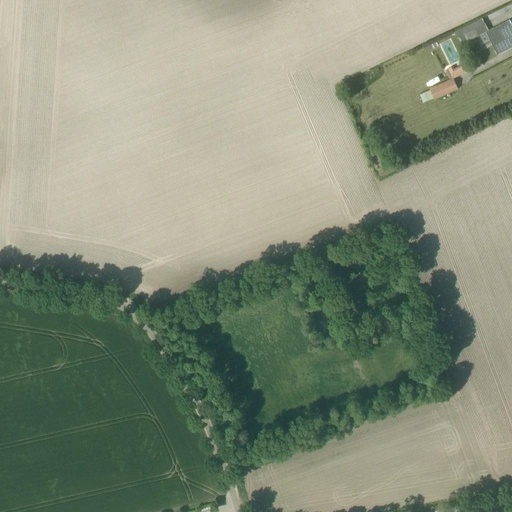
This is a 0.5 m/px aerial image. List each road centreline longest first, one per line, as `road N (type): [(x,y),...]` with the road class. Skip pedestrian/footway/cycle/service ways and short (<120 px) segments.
road 1 (unclassified): [(239,511),(209,429),(139,314),(102,290),(0,275)]
road 2 (track): [(0,275),(16,0)]
